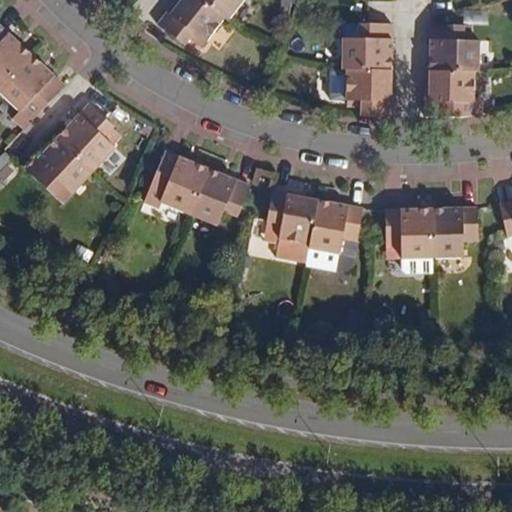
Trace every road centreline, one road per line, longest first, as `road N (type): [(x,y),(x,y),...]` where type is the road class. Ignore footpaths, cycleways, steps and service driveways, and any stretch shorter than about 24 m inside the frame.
road 1 (secondary): [(511,434),(404,432),(272,414),(140,382),(0,328)]
road 2 (secondary): [(0,399),(78,430),(220,467),(383,495),(511,498)]
road 3 (residential): [(406,152),(324,144),(206,109),(108,57)]
road 4 (residential): [(406,152),(408,14)]
road 5 (residential): [(21,152),(108,57)]
